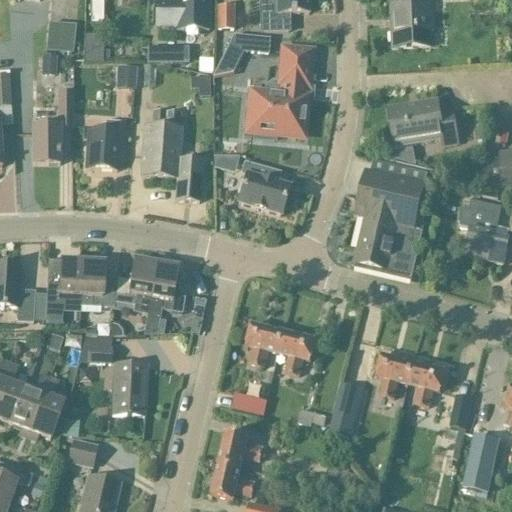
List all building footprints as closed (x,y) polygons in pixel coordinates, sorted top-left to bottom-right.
[(103,26),(103,0),(91,0),(91,26),(103,26)] [(153,0),(154,1),(155,1),(155,30),(176,30),(176,33),(207,33),(207,0),(153,0)] [(307,0),(269,0),(260,0),(261,34),(288,33),(289,17),(308,17),(307,0)] [(430,50),(428,0),(431,0),(412,0),(413,0),(388,2),(390,52),(430,50)] [(216,8),(216,32),(234,32),(233,8),(216,8)] [(68,55),(68,27),(43,26),(43,54),(68,55)] [(98,64),(99,37),(83,36),(82,63),(98,64)] [(233,38),(226,52),(242,54),(266,56),(267,41),(233,38)] [(160,50),(146,50),(147,66),(161,66),(160,50)] [(311,55),(283,52),(280,86),(272,85),(266,90),(266,97),(251,96),(247,135),(254,136),(253,143),(276,145),(276,138),(302,141),(306,101),(302,101),(303,89),(307,89),(311,55)] [(40,78),(56,79),(57,60),(42,59),(40,78)] [(116,91),(134,92),(135,92),(136,71),(117,70),(116,91)] [(0,78),(0,110),(10,109),(8,78),(0,78)] [(59,169),(59,132),(73,132),(73,95),(57,95),(57,130),(32,130),(32,169),(59,169)] [(394,151),(440,143),(442,151),(459,148),(454,113),(439,116),(437,103),(387,111),(394,151)] [(178,162),(180,133),(180,116),(151,113),(151,131),(143,130),(139,180),(176,183),(174,204),(199,206),(202,163),(178,162)] [(86,173),(117,175),(119,136),(118,136),(119,125),(105,124),(104,135),(88,134),(86,173)] [(511,155),(499,156),(500,161),(501,181),(501,185),(502,191),(511,190),(511,155)] [(214,170),(224,173),(227,160),(214,160),(214,170)] [(366,174),(362,190),(355,220),(363,222),(352,266),(412,280),(423,235),(414,233),(425,188),(424,188),(427,177),(372,163),(370,175),(366,174)] [(280,219),(288,190),(278,187),(281,175),(244,165),(240,178),(246,179),(238,207),(280,219)] [(482,180),(481,192),(480,199),(494,201),(496,181),(482,180)] [(461,212),(457,231),(470,234),(464,259),(503,268),(509,243),(495,240),(501,211),(471,204),(469,213),(461,212)] [(147,318),(155,267),(134,263),(130,284),(117,281),(116,287),(114,305),(134,308),(133,316),(147,318)] [(80,315),(80,309),(81,299),(82,265),(60,264),(59,284),(47,283),(45,308),(66,308),(65,314),(80,315)] [(82,265),(80,309),(92,310),(114,311),(114,305),(116,287),(106,287),(106,281),(104,281),(104,266),(82,265)] [(177,271),(155,267),(147,318),(144,339),(157,338),(161,313),(181,317),(186,293),(174,291),(177,271)] [(0,314),(17,315),(16,326),(33,327),(35,295),(20,293),(21,271),(0,269),(0,314)] [(194,308),(205,310),(206,304),(196,301),(194,308)] [(269,355),(278,358),(283,335),(251,328),(246,350),(252,351),(249,368),(264,372),(269,355)] [(97,331),(87,330),(85,340),(97,341),(97,331)] [(283,335),(278,358),(287,360),(284,376),(299,380),(303,364),(310,365),(315,343),(283,335)] [(112,351),(89,350),(88,368),(111,369),(112,351)] [(408,388),(413,366),(381,359),(376,381),(382,382),(378,399),(394,403),(398,386),(408,388)] [(0,390),(9,365),(0,361),(0,390)] [(19,369),(9,365),(0,390),(0,425),(9,429),(23,391),(11,387),(19,369)] [(445,374),(413,366),(408,388),(417,391),(414,408),(429,411),(433,395),(439,396),(445,374)] [(144,420),(146,369),(113,368),(111,419),(144,420)] [(263,402),(266,378),(246,375),(243,400),(263,402)] [(23,391),(9,429),(21,433),(19,438),(27,441),(49,380),(40,377),(33,395),(23,391)] [(49,380),(27,441),(35,444),(37,439),(50,444),(63,406),(52,402),(59,383),(49,380)] [(362,395),(350,392),(343,418),(356,420),(362,395)] [(267,405),(253,402),(250,416),(264,419),(267,405)] [(470,412),(457,409),(452,431),(465,434),(470,412)] [(326,420),(301,413),(297,427),(311,430),(312,426),(323,430),(326,420)] [(219,467),(241,472),(243,462),(259,466),(263,451),(247,446),(248,440),(226,435),(219,467)] [(473,439),(462,491),(486,496),(497,444),(473,439)] [(97,450),(72,444),(67,467),(92,473),(97,450)] [(238,482),(241,472),(219,467),(211,499),(233,504),(235,498),(251,501),(255,486),(238,482)] [(0,503),(9,506),(17,486),(28,491),(32,478),(11,471),(6,482),(0,479),(0,503)] [(36,487),(32,499),(39,501),(44,489),(46,482),(39,479),(36,487)] [(113,511),(119,488),(87,480),(79,511),(113,511)] [(327,481),(325,491),(352,499),(354,488),(327,481)] [(6,511),(9,506),(0,503),(0,511),(6,511)]
